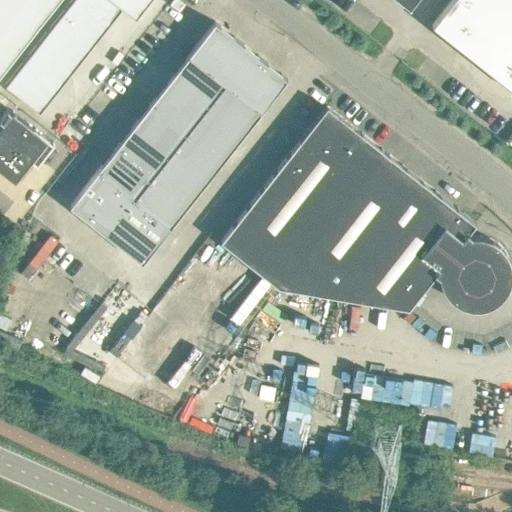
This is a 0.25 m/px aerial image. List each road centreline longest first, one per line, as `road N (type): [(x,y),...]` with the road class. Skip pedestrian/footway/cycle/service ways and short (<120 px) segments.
road 1 (unclassified): [(511,208),(258,0)]
road 2 (tertiary): [(112,511),(0,462)]
